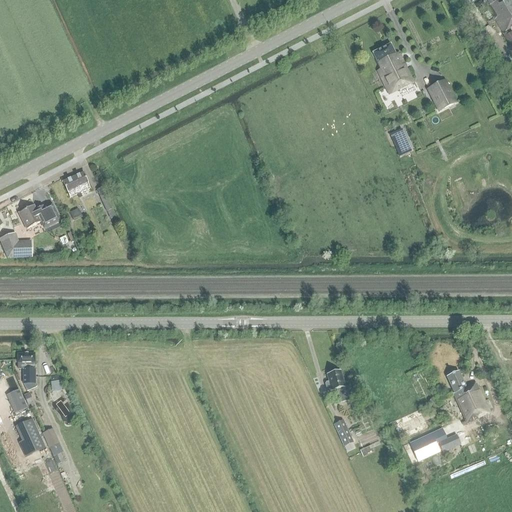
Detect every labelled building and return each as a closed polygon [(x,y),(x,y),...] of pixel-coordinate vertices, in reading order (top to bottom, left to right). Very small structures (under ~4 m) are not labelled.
[(511,0),(484,0),(488,6),(485,8),(492,20),(494,19),(503,33),(511,27),(511,0)] [(381,70),(377,72),(389,95),(413,83),(398,54),(395,55),(390,45),(373,54),(381,70)] [(426,90),(438,114),(457,104),(456,103),(445,80),(426,90)] [(394,133),(389,135),(399,158),(411,152),(401,130),(394,133)] [(79,199),(81,197),(80,193),(90,189),(88,184),(83,173),(62,182),(67,193),(69,198),(77,194),(79,199)] [(106,212),(112,210),(102,188),(96,190),(106,212)] [(41,223),(43,228),(59,220),(51,205),(44,209),(42,206),(35,210),(33,206),(18,213),(26,230),(41,223)] [(76,220),(84,217),(80,208),(72,212),(76,220)] [(14,234),(0,239),(0,240),(7,259),(31,258),(31,247),(18,247),(14,234)] [(34,354),(17,355),(17,364),(18,369),(23,369),(23,384),(35,384),(35,363),(34,363),(34,354)] [(330,373),(330,374),(327,375),(329,382),(324,383),(327,393),(336,390),(340,403),(353,399),(350,386),(344,388),(339,370),(330,373)] [(452,394),(466,424),(489,413),(476,384),(465,388),(458,372),(446,377),(454,394),(452,394)] [(50,377),(51,388),(61,387),(60,376),(50,377)] [(30,392),(25,394),(29,404),(34,401),(30,392)] [(21,395),(10,401),(16,414),(27,409),(21,395)] [(63,400),(57,403),(65,417),(71,413),(63,400)] [(368,421),(358,400),(350,404),(354,413),(358,411),(364,423),(368,421)] [(392,422),(401,442),(428,429),(419,409),(392,422)] [(31,455),(45,449),(32,420),(15,427),(21,442),(18,443),(25,458),(31,455)] [(343,447),(352,443),(342,421),(333,425),(343,447)] [(412,466),(439,453),(442,452),(442,453),(460,445),(456,435),(451,424),(431,434),(403,446),(412,466)] [(60,442),(53,426),(43,431),(54,455),(63,451),(60,443),(60,442)] [(363,450),(365,455),(373,452),(371,446),(363,450)]
